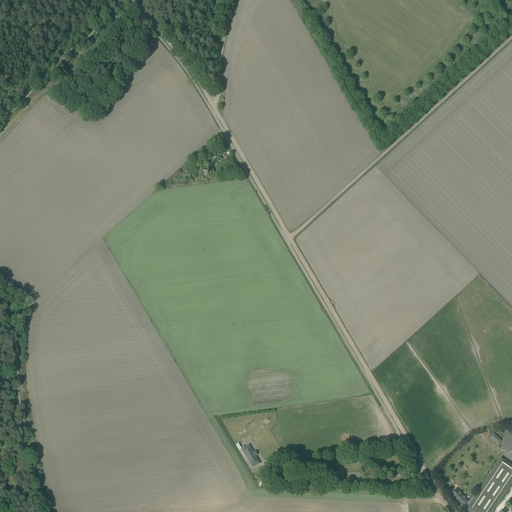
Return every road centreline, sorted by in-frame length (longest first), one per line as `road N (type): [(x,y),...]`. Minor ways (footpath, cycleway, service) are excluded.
road 1 (track): [(422,470),(215,111),(133,0)]
road 2 (track): [(511,36),(289,236)]
road 3 (track): [(132,0),(112,33),(0,136)]
road 4 (unknown): [(425,475),(366,474),(293,458)]
